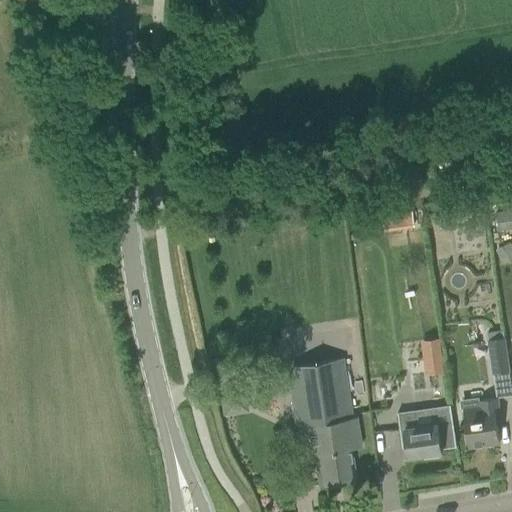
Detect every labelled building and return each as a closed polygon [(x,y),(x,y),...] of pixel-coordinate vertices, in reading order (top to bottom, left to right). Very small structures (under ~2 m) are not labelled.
[(511,200),(490,202),(493,227),(511,225),(511,200)] [(411,210),(382,214),(384,229),(413,225),(411,210)] [(511,252),(508,245),(497,251),(502,262),(511,256),(511,252)] [(439,337),(421,340),(426,373),(444,370),(439,337)] [(489,339),(493,374),(510,371),(505,337),(489,339)] [(298,425),(303,456),(313,454),(318,485),(355,480),(350,448),(360,447),(356,417),(352,417),(342,358),(285,367),(294,426),(298,425)] [(485,411),(464,414),(468,447),(499,442),(497,424),(501,423),(498,398),(483,400),(485,411)] [(398,412),(397,412),(402,448),(403,448),(403,446),(407,446),(409,457),(424,455),(424,458),(437,457),(436,453),(441,452),(441,448),(455,446),(455,447),(456,447),(450,405),(449,405),(451,420),(417,425),(415,411),(398,413),(398,412)]
